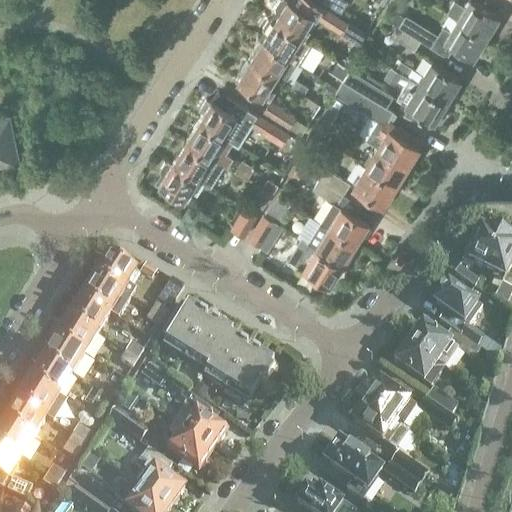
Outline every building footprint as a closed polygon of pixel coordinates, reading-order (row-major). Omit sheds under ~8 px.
[(287,0),(275,20),(300,36),(304,38),(310,29),(306,26),(313,15),(288,0),(287,0)] [(322,0),(341,11),(348,0),(347,0),(322,0)] [(458,20),(487,37),(500,16),(473,0),(469,0),(465,7),(454,0),(453,0),(446,13),(458,20)] [(347,22),(322,7),(316,17),(341,32),(347,22)] [(293,47),(300,36),(275,20),(262,41),(294,61),(316,74),(321,66),(306,57),(307,55),(293,47)] [(473,59),(487,37),(458,20),(451,31),(444,27),(438,37),(445,41),(473,59)] [(415,52),(421,42),(404,32),(398,41),(415,52)] [(249,61),(274,77),(282,82),(294,61),(262,41),(249,61)] [(268,87),(274,77),(249,61),(237,81),(266,99),(272,90),(268,87)] [(400,61),(395,69),(419,84),(448,101),(461,80),(432,62),(424,76),(400,61)] [(356,72),(348,85),(360,92),(368,80),(356,72)] [(297,79),(291,87),(303,95),(308,86),(297,79)] [(360,92),(348,85),(343,81),(335,95),(378,122),(367,140),(377,147),(408,166),(416,153),(420,147),(422,142),(389,122),(395,112),(387,107),(387,108),(365,95),(360,92)] [(372,84),(365,95),(387,108),(387,107),(394,97),(372,84)] [(448,101),(419,84),(406,105),(435,122),(448,101)] [(217,89),(211,99),(199,119),(224,135),(238,144),(250,124),(265,133),(265,132),(283,143),(289,133),(217,89)] [(263,111),(289,127),(296,116),(270,100),(263,111)] [(328,107),(327,109),(324,113),(335,120),(339,114),(328,107)] [(336,121),(335,120),(324,113),(312,133),(318,137),(320,134),(325,137),(336,121)] [(0,115),(0,169),(19,166),(9,114),(0,115)] [(199,119),(184,142),(210,158),(224,135),(199,119)] [(184,142),(171,163),(197,179),(210,158),(184,142)] [(377,147),(365,167),(395,187),(408,166),(377,147)] [(254,166),(241,158),(233,171),(246,179),(254,166)] [(197,179),(171,163),(158,184),(184,200),(197,179)] [(290,175),(300,181),(306,171),(296,164),(290,175)] [(395,187),(365,167),(353,186),(383,205),(395,187)] [(317,168),(313,175),(319,179),(344,194),(350,184),(326,169),(324,172),(317,168)] [(269,193),(275,183),(265,177),(259,187),(269,193)] [(344,194),(319,179),(313,189),(333,202),(321,222),(355,243),(361,235),(363,236),(369,228),(366,226),(368,224),(354,215),(360,205),(344,194)] [(269,194),(259,187),(251,200),(261,206),(269,194)] [(279,218),(289,204),(278,195),(267,210),(279,218)] [(243,237),(256,215),(243,207),(230,229),(243,237)] [(263,216),(248,240),(259,246),(269,230),(277,235),(282,227),(263,216)] [(355,243),(321,222),(308,243),(342,264),(344,262),(346,263),(352,255),(349,253),(355,243)] [(489,233),(481,229),(463,266),(472,271),(475,265),(486,270),(503,236),(490,230),(489,233)] [(511,240),(503,236),(486,270),(496,275),(493,281),(502,286),(494,303),(504,310),(511,293),(511,290),(503,286),(511,267),(511,240)] [(342,264),(308,243),(295,262),(319,278),(317,282),(326,287),(328,283),(329,284),(342,264)] [(108,256),(95,277),(131,299),(136,291),(129,287),(137,274),(108,256)] [(156,272),(145,265),(139,274),(151,282),(156,272)] [(455,275),(475,289),(478,283),(459,269),(455,275)] [(83,298),(111,316),(118,320),(131,299),(95,277),(83,298)] [(170,309),(183,289),(171,281),(158,301),(170,309)] [(439,324),(452,332),(477,349),(483,340),(469,330),(483,310),(449,287),(442,295),(439,296),(435,301),(436,304),(435,306),(446,314),(439,324)] [(83,298),(69,318),(93,334),(94,334),(102,321),(106,324),(111,316),(83,298)] [(156,305),(151,312),(163,320),(168,312),(156,305)] [(232,333),(213,322),(187,306),(186,308),(180,305),(161,336),(167,340),(165,342),(208,369),(209,369),(229,336),(230,337),(232,333)] [(158,328),(163,320),(151,312),(146,321),(158,328)] [(94,334),(93,334),(69,318),(57,339),(81,354),(88,342),(92,345),(97,336),(94,334)] [(415,338),(409,346),(445,371),(458,353),(472,363),(480,352),(477,349),(452,332),(445,342),(421,326),(417,326),(413,332),(414,337),(415,338)] [(268,360),(230,337),(229,336),(209,369),(208,369),(206,372),(251,400),(259,386),(260,387),(261,385),(262,386),(274,370),(265,365),(268,360)] [(57,339),(44,360),(68,375),(76,363),(80,365),(85,356),(82,354),(81,355),(57,339)] [(131,345),(126,353),(137,361),(142,353),(131,345)] [(445,371),(409,346),(403,355),(401,354),(397,355),(393,360),(394,365),(431,391),(445,371)] [(137,361),(126,353),(120,362),(132,370),(137,361)] [(72,377),(68,375),(44,360),(31,381),(55,396),(63,384),(66,386),(72,377)] [(160,391),(168,380),(148,367),(141,377),(160,391)] [(495,381),(486,375),(479,385),(488,391),(495,381)] [(31,381),(18,402),(46,419),(46,420),(53,424),(67,402),(60,398),(55,396),(31,381)] [(198,384),(191,393),(202,401),(208,392),(198,384)] [(367,403),(366,404),(402,428),(415,409),(380,384),(374,392),(371,393),(367,399),(367,403)] [(105,387),(99,395),(111,402),(116,394),(105,387)] [(169,422),(183,431),(212,452),(218,443),(221,443),(224,439),(224,435),(226,433),(213,423),(218,415),(184,391),(175,404),(180,407),(169,422)] [(433,392),(427,402),(450,419),(457,409),(433,392)] [(111,402),(99,395),(94,403),(105,411),(111,402)] [(121,408),(127,413),(136,400),(130,395),(121,408)] [(456,423),(450,419),(427,402),(426,401),(418,411),(449,433),(456,423)] [(5,422),(30,437),(37,425),(41,428),(46,420),(46,419),(18,402),(5,422)] [(402,428),(366,404),(365,405),(362,406),(358,411),(358,416),(353,423),(388,448),(402,428)] [(115,410),(108,421),(141,444),(148,434),(115,410)] [(248,412),(236,411),(235,421),(247,422),(248,412)] [(34,440),(30,437),(5,422),(0,430),(0,448),(17,458),(24,446),(28,449),(34,440)] [(78,428),(73,436),(85,444),(90,435),(78,428)] [(212,452),(183,431),(169,451),(182,461),(185,463),(198,472),(199,469),(203,469),(206,464),(206,460),(212,452)] [(85,444),(73,436),(62,453),(74,460),(85,444)] [(354,484),(347,494),(360,504),(382,473),(354,454),(354,453),(347,448),(347,449),(339,443),(332,452),(330,452),(326,459),(327,461),(325,464),(354,484)] [(17,458),(0,448),(0,477),(7,482),(21,460),(17,458)] [(135,486),(170,511),(171,510),(174,509),(179,503),(179,500),(184,492),(165,478),(172,468),(149,451),(136,468),(143,474),(135,486)] [(80,467),(90,474),(99,461),(90,454),(80,467)] [(391,465),(420,487),(428,477),(399,455),(391,465)] [(420,487),(391,465),(385,475),(414,496),(420,487)] [(59,484),(64,476),(53,469),(48,477),(59,484)] [(59,484),(48,477),(43,484),(55,492),(59,484)] [(78,489),(109,511),(111,511),(118,502),(85,479),(78,489)] [(8,494),(27,502),(32,490),(13,482),(8,494)] [(307,492),(305,491),(304,492),(301,493),(297,498),(298,502),(297,503),(308,511),(350,511),(322,492),(322,491),(312,484),(307,492)] [(169,511),(170,511),(135,486),(120,505),(129,511),(169,511)] [(109,511),(78,489),(70,500),(87,511),(109,511)]
